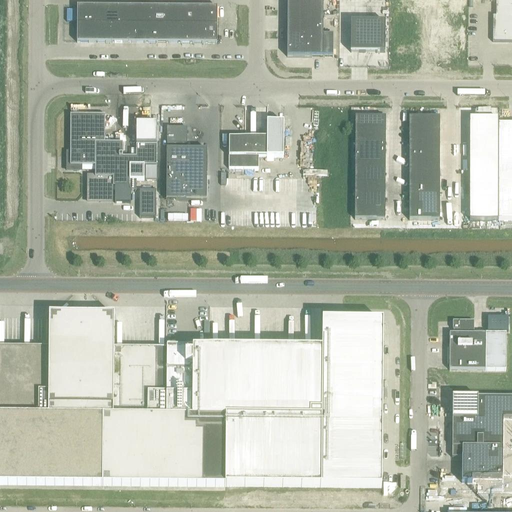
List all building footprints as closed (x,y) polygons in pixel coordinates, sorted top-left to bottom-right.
[(322,0),(286,0),(286,57),(333,58),(333,36),(322,36),(322,0)] [(422,62),(421,0),(393,0),(393,62),(422,62)] [(463,0),(435,0),(435,62),(463,62),(463,0)] [(492,43),(511,42),(511,0),(496,1),(495,24),(492,24),(492,43)] [(94,25),(94,7),(77,7),(77,25),(94,25)] [(94,7),(94,25),(106,25),(106,7),(94,7)] [(106,25),(111,25),(118,25),(118,7),(106,7),(106,25)] [(118,25),(128,25),(130,25),(130,7),(118,7),(118,25)] [(130,7),(130,25),(142,25),(142,7),(130,7)] [(154,7),(142,7),(142,25),(145,25),(154,26),(154,7)] [(166,7),(154,7),(154,26),(157,26),(166,26),(166,7)] [(169,26),(181,26),(183,26),(183,7),(166,7),(166,26),(169,26)] [(183,26),(193,26),(200,26),(200,8),(183,7),(183,26)] [(217,8),(200,8),(200,26),(217,26),(217,8)] [(350,53),(384,53),(385,23),(350,23),(350,53)] [(76,43),(94,43),(94,25),(77,25),(76,43)] [(94,25),(94,43),(111,43),(111,25),(106,25),(94,25)] [(111,43),(128,44),(128,25),(118,25),(111,25),(111,43)] [(145,25),(142,25),(130,25),(128,25),(128,44),(145,44),(145,25)] [(145,25),(145,44),(157,44),(157,26),(154,26),(145,25)] [(157,26),(157,44),(169,44),(169,26),(166,26),(157,26)] [(181,26),(169,26),(169,44),(181,44),(181,26)] [(181,26),(181,44),(193,44),(193,26),(183,26),(181,26)] [(193,26),(193,44),(217,44),(217,26),(200,26),(193,26)] [(113,201),(113,187),(114,187),(114,204),(131,204),(131,191),(136,191),(136,181),(144,181),(144,166),(156,167),(156,146),(141,146),(141,145),(156,145),(156,125),(136,125),(136,146),(136,150),(131,150),(131,158),(122,158),(122,144),(104,144),(104,116),(70,116),(70,154),(66,154),(66,171),(82,171),(82,167),(95,167),(95,178),(87,178),(86,201),(113,201)] [(355,118),(354,220),(384,220),(385,118),(355,118)] [(409,221),(439,221),(439,220),(439,118),(409,118),(409,220),(409,221)] [(469,222),(498,222),(498,126),(498,119),(469,119),(469,222)] [(229,139),(229,170),(258,170),(258,158),(266,158),(283,158),(283,123),(266,123),(266,142),(245,142),(245,139),(229,139)] [(498,126),(498,222),(511,221),(511,125),(499,126),(498,126)] [(166,201),(206,201),(206,151),(186,150),(186,145),(187,145),(187,129),(166,129),(166,201)] [(156,181),(156,168),(145,168),(145,181),(156,181)] [(155,219),(155,191),(139,191),(139,219),(155,219)] [(0,485),(102,486),(225,487),(322,488),(381,489),(382,323),(346,323),(329,323),(322,323),(321,351),(198,350),(193,350),(193,347),(166,347),(166,350),(114,349),(114,316),(49,316),(48,349),(0,348),(0,485)] [(487,318),(487,332),(508,333),(508,319),(487,318)] [(505,372),(506,335),(473,335),(474,322),(452,322),(452,330),(453,330),(453,335),(449,335),(449,371),(485,371),(505,372)] [(477,493),(511,493),(511,398),(452,398),(451,458),(461,458),(461,484),(477,484),(477,493)]
